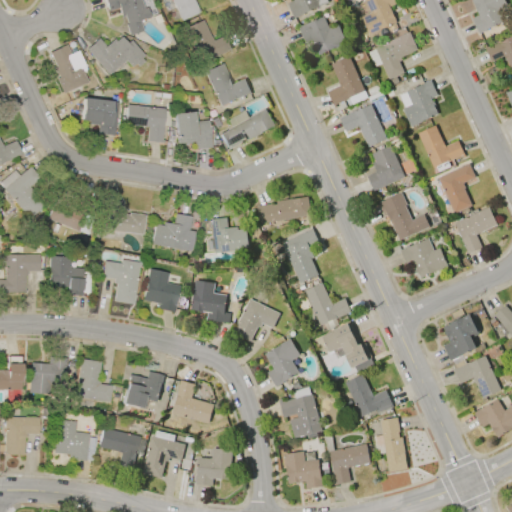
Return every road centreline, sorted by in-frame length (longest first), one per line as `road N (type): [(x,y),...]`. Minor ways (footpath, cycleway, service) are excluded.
road 1 (residential): [(428,0),(22,325),(135,337),(201,352),(227,368),(247,395),(262,447),(262,511)]
road 2 (residential): [(479,511),(248,0)]
road 3 (residential): [(511,457),(380,511),(116,505),(0,492)]
road 4 (residential): [(316,148),(216,185),(69,161),(52,143),(0,37)]
road 5 (residential): [(398,323),(511,262)]
